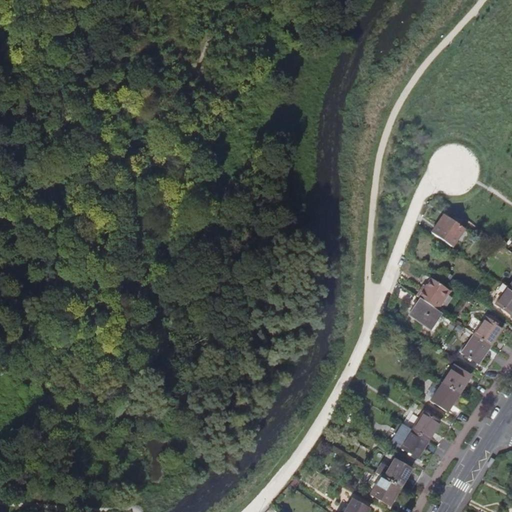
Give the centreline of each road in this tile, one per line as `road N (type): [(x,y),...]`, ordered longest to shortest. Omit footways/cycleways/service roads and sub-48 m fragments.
road 1 (track): [(253,511),(319,428),(375,316)]
road 2 (track): [(487,188),(453,168),(433,180),(375,316)]
